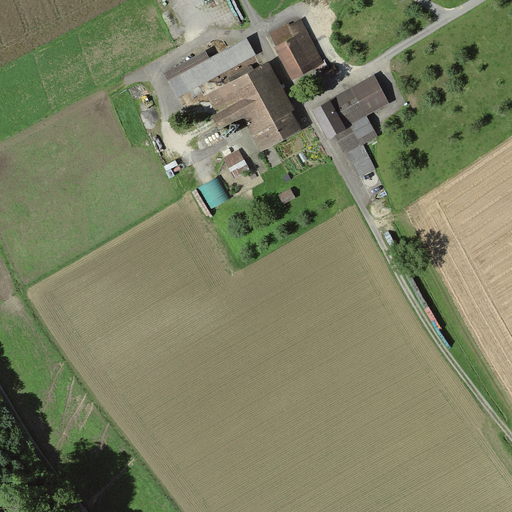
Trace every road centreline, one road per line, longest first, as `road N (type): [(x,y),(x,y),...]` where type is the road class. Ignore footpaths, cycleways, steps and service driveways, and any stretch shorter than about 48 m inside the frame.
road 1 (track): [(376,235),(431,333),(511,439)]
road 2 (track): [(100,511),(0,369)]
